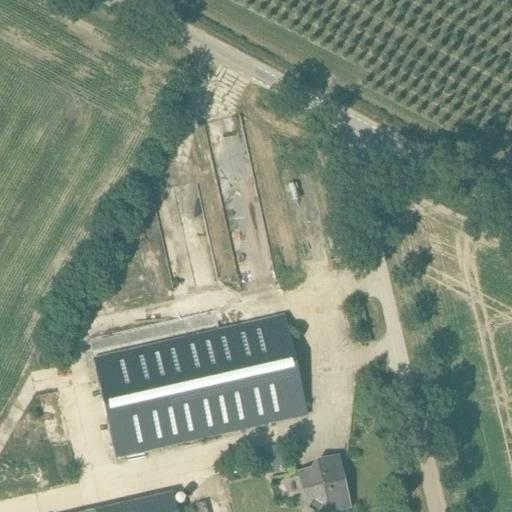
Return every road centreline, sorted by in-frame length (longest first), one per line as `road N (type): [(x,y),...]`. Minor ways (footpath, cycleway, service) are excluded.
road 1 (unclassified): [(511,203),(97,0)]
road 2 (track): [(439,511),(356,157),(357,127)]
